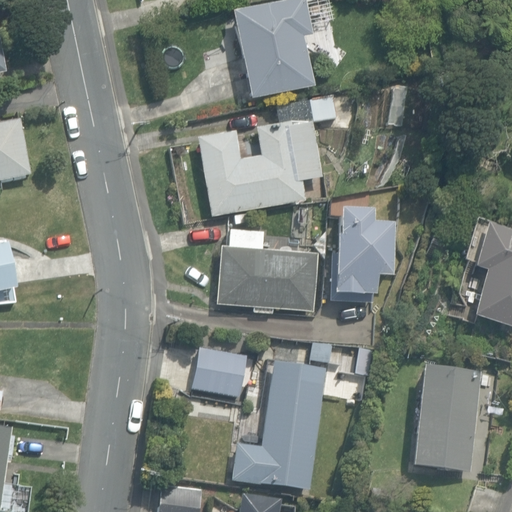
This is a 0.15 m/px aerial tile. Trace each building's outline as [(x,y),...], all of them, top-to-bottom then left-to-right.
[(288,0),(228,13),(246,100),(310,87),(300,39),(310,36),(301,0),(288,0)] [(234,133),(195,140),(208,218),(301,202),(298,182),(319,178),(310,123),(336,119),(332,94),(272,104),(275,125),(252,129),(257,156),(238,159),(234,133)] [(0,180),(28,175),(17,120),(0,123),(0,180)] [(388,279),(389,225),(368,224),(369,211),(336,211),(335,239),(329,239),(327,305),(368,306),(368,295),(372,295),(373,279),(388,279)] [(469,317),(511,329),(511,231),(483,223),(470,268),(482,271),(469,317)] [(260,232),(226,231),(226,247),(259,249),(260,232)] [(0,304),(14,303),(11,291),(12,290),(3,244),(0,245),(0,304)] [(316,256),(218,248),(213,306),(311,314),(316,256)] [(327,360),(329,346),(309,344),(307,358),(327,360)] [(196,345),(187,390),(235,400),(244,354),(196,345)] [(229,483),(307,493),(322,371),(271,365),(261,446),(234,442),(229,483)] [(408,467),(466,473),(477,371),(419,365),(408,467)] [(0,504),(6,459),(42,464),(46,438),(7,433),(7,430),(0,429),(0,504)] [(155,511),(198,511),(201,489),(159,484),(155,511)] [(278,511),(280,501),(238,495),(235,511),(278,511)]
